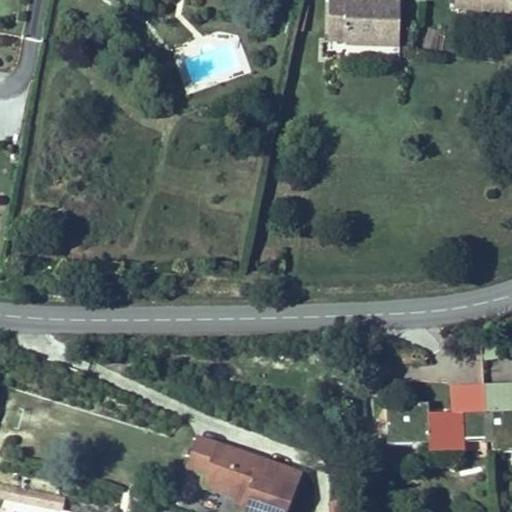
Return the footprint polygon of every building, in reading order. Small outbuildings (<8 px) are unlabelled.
[(397,41),(397,0),(327,0),(327,36),(344,37),(344,41),(397,41)] [(511,0),(452,0),(452,7),(511,11),(511,0)] [(511,381),(500,382),(502,410),(511,409),(511,381)] [(500,382),(482,384),(484,411),(486,450),(511,448),(511,409),(502,410),(500,382)] [(479,411),(477,384),(445,386),(447,413),(479,411)] [(481,442),(479,411),(447,413),(425,414),(424,405),(382,408),(383,432),(427,429),(428,456),(461,454),(461,444),(481,442)] [(427,429),(383,432),(384,452),(417,449),(413,458),(449,476),(461,454),(428,456),(427,429)] [(203,495),(217,461),(200,454),(187,488),(203,495)] [(291,511),(299,494),(217,461),(203,495),(200,502),(226,511),(291,511)]
